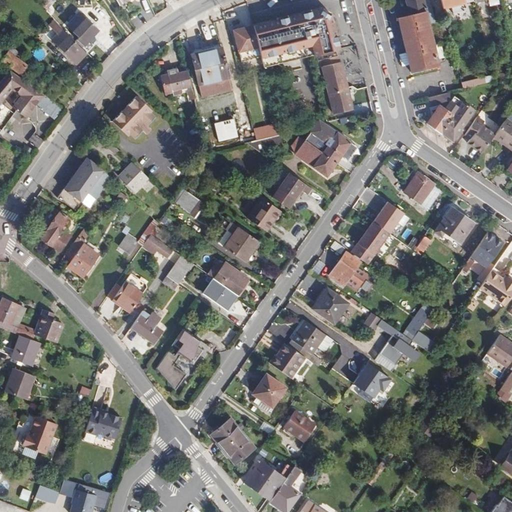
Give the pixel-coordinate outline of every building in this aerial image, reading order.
[(53,0),(44,0),(41,4),(47,9),(53,0)] [(405,0),(409,16),(398,19),(406,53),(409,65),(411,72),(438,65),(437,60),(444,58),(441,44),(433,46),(422,0),(405,0)] [(440,0),(443,9),(466,3),(464,0),(440,0)] [(321,8),(300,13),(311,55),(339,48),(330,13),(321,8)] [(99,31),(79,12),(66,25),(79,37),(77,39),(84,46),(99,31)] [(300,13),(252,25),(260,57),(263,68),(311,55),(300,13)] [(87,54),(57,22),(53,26),(60,33),(51,41),(75,66),(87,54)] [(260,57),(252,25),(233,31),(240,62),(260,57)] [(232,89),(221,47),(220,44),(191,52),(191,54),(201,97),(232,89)] [(2,61),(21,75),(27,66),(9,52),(2,61)] [(409,65),(406,53),(399,55),(402,67),(409,65)] [(353,110),(341,63),(339,63),(338,56),(321,61),(334,115),(353,110)] [(167,74),(172,93),(172,95),(181,93),(180,90),(191,87),(187,70),(177,73),(176,69),(166,71),(167,74)] [(10,70),(0,81),(0,103),(11,90),(21,96),(12,108),(26,118),(36,104),(44,95),(10,70)] [(511,77),(511,71),(498,75),(499,81),(502,80),(511,77)] [(164,94),(172,93),(167,74),(160,75),(164,94)] [(460,81),(461,88),(491,84),(490,77),(460,81)] [(486,89),(479,100),(485,104),(492,93),(486,89)] [(427,98),(437,109),(440,100),(445,101),(449,104),(454,97),(448,93),(427,98)] [(66,110),(44,95),(36,104),(59,120),(66,110)] [(127,136),(129,135),(134,139),(142,130),(139,127),(143,122),(147,126),(155,117),(150,112),(152,111),(141,100),(141,99),(138,96),(137,97),(136,96),(126,106),(133,112),(128,117),(122,111),(112,121),(127,136)] [(437,109),(427,123),(452,141),(473,111),(454,97),(449,104),(445,101),(440,100),(437,109)] [(258,112),(257,104),(249,106),(251,114),(258,112)] [(194,109),(200,133),(216,129),(210,105),(194,109)] [(133,112),(126,106),(122,111),(128,117),(133,112)] [(493,137),(494,136),(481,126),(483,123),(476,118),(467,130),(473,134),(467,143),(481,153),(493,137)] [(511,123),(506,119),(494,136),(508,145),(507,147),(511,150),(511,123)] [(305,141),(336,163),(341,157),(348,161),(358,147),(320,120),(305,141)] [(255,141),(280,135),(277,125),(253,131),(255,141)] [(251,142),(248,129),(239,131),(242,144),(246,143),(251,142)] [(280,135),(255,141),(251,142),(246,143),(260,153),(283,147),(280,135)] [(508,145),(494,136),(493,137),(507,147),(508,145)] [(105,145),(115,155),(119,150),(109,141),(105,145)] [(327,176),(336,163),(305,141),(296,154),(327,176)] [(39,149),(32,143),(24,154),(31,159),(39,149)] [(82,169),(66,191),(63,188),(57,197),(75,211),(81,202),(104,170),(86,157),(79,167),(82,169)] [(148,178),(132,162),(118,176),(134,192),(148,178)] [(111,178),(104,170),(81,202),(83,204),(89,209),(111,178)] [(268,201),(289,213),(306,186),(285,173),(268,201)] [(434,184),(418,173),(414,178),(411,183),(404,193),(428,209),(441,190),(434,185),(434,184)] [(191,188),(188,192),(199,200),(208,206),(210,202),(191,188)] [(199,200),(188,192),(182,189),(172,202),(189,214),(199,200)] [(127,197),(121,193),(115,201),(121,205),(127,197)] [(279,210),(261,197),(246,218),(266,232),(271,225),(270,224),(279,210)] [(198,220),(208,206),(199,200),(189,214),(198,220)] [(474,224),(451,208),(437,228),(435,232),(441,236),(444,232),(460,244),(474,224)] [(60,231),(69,219),(60,212),(41,239),(60,253),(71,237),(65,233),(64,234),(60,231)] [(158,223),(167,227),(171,221),(162,216),(158,223)] [(153,231),(156,227),(158,223),(154,219),(138,241),(137,243),(142,246),(153,231)] [(244,262),(258,241),(226,219),(220,227),(226,231),(232,235),(224,248),(244,262)] [(373,222),(352,253),(368,264),(389,233),(373,222)] [(75,254),(83,244),(90,233),(83,229),(68,250),(75,254)] [(485,269),(502,243),(483,230),(466,256),(485,269)] [(232,235),(226,231),(217,243),(224,248),(232,235)] [(128,234),(119,246),(129,254),(137,243),(138,241),(128,234)] [(419,244),(415,249),(422,254),(431,241),(424,236),(419,244)] [(149,246),(165,257),(170,250),(154,238),(149,246)] [(414,251),(415,249),(419,244),(410,238),(405,245),(414,251)] [(83,244),(75,254),(67,266),(83,277),(98,255),(83,244)] [(75,254),(68,250),(60,261),(67,266),(75,254)] [(344,285),(360,262),(346,252),(330,275),(344,285)] [(181,256),(166,276),(177,284),(192,264),(181,256)] [(225,263),(221,261),(216,267),(213,265),(207,274),(213,279),(225,263)] [(225,263),(213,279),(236,295),(249,278),(226,262),(225,263)] [(473,263),(470,270),(480,273),(482,266),(473,263)] [(491,272),(479,288),(505,306),(511,296),(511,280),(509,278),(506,282),(503,280),(491,272)] [(178,285),(177,284),(166,276),(161,283),(173,292),(178,285)] [(226,310),(236,295),(213,279),(203,294),(226,310)] [(130,312),(143,293),(125,280),(112,300),(130,312)] [(182,287),(178,285),(173,292),(177,294),(182,287)] [(334,323),(348,304),(327,289),(313,309),(334,323)] [(2,298),(0,303),(0,327),(10,331),(15,320),(21,307),(2,298)] [(27,310),(21,307),(15,320),(21,322),(27,310)] [(21,322),(15,320),(10,331),(20,335),(32,340),(34,335),(56,342),(63,324),(52,320),(55,314),(42,309),(40,315),(42,316),(37,329),(21,322)] [(419,331),(430,315),(421,309),(406,329),(416,336),(419,331)] [(155,327),(161,319),(152,312),(149,316),(142,311),(130,328),(154,345),(163,332),(155,327)] [(360,326),(369,332),(379,318),(370,312),(360,326)] [(291,340),(312,354),(317,347),(326,335),(317,329),(312,325),(305,320),(291,340)] [(202,350),(187,339),(190,334),(183,329),(171,347),(177,351),(174,356),(167,351),(156,367),(163,372),(161,374),(169,379),(167,381),(176,388),(185,375),(173,366),(180,355),(193,364),(202,350)] [(395,365),(409,346),(413,340),(396,329),(379,354),(395,365)] [(413,340),(418,344),(426,350),(434,355),(440,346),(419,331),(416,336),(413,340)] [(32,340),(20,335),(11,359),(18,361),(22,363),(32,366),(40,343),(32,340)] [(333,340),(326,335),(317,347),(325,352),(333,340)] [(511,359),(511,343),(499,335),(486,354),(506,368),(511,359)] [(312,354),(291,340),(287,345),(305,357),(308,360),(312,354)] [(305,357),(287,345),(285,344),(271,364),(290,378),(305,357)] [(321,361),(312,354),(308,360),(318,367),(321,361)] [(26,400),(35,376),(14,368),(12,371),(11,370),(8,378),(10,379),(5,392),(26,400)] [(511,371),(495,396),(505,403),(510,395),(507,393),(511,385),(511,371)] [(285,388),(266,374),(252,394),(272,407),(285,388)] [(90,389),(82,387),(80,393),(88,397),(90,389)] [(100,412),(91,409),(84,432),(96,435),(97,434),(103,436),(105,439),(110,440),(113,439),(114,439),(121,418),(107,414),(107,415),(100,413),(100,412)] [(303,442),(315,425),(295,410),(283,428),(303,442)] [(430,413),(428,411),(417,427),(419,428),(430,413)] [(429,436),(441,419),(431,412),(430,413),(419,428),(419,429),(429,436)] [(45,454),(57,424),(36,416),(31,430),(33,430),(31,435),(27,433),(23,445),(25,445),(24,447),(45,454)] [(255,447),(231,418),(210,434),(234,464),(255,447)] [(410,430),(416,423),(410,419),(405,427),(407,428),(410,430)] [(262,422),(259,428),(268,433),(271,427),(262,422)] [(410,430),(407,428),(393,448),(396,450),(410,430)] [(383,469),(394,453),(390,450),(379,466),(383,469)] [(511,451),(502,466),(511,473),(511,451)] [(242,482),(269,501),(286,478),(292,468),(285,463),(278,472),(259,459),(242,482)] [(373,484),(383,469),(379,466),(368,481),(373,484)] [(286,478),(269,501),(284,511),(285,511),(299,494),(288,487),(299,472),(293,467),(292,468),(286,478)] [(59,492),(40,485),(35,498),(54,505),(59,492)] [(21,488),(17,497),(26,501),(30,491),(21,488)] [(92,511),(97,495),(75,489),(68,511),(92,511)] [(506,511),(511,504),(511,500),(499,491),(488,507),(495,511),(506,511)] [(473,492),(468,498),(474,502),(478,496),(473,492)] [(326,511),(308,500),(299,511),(326,511)]
